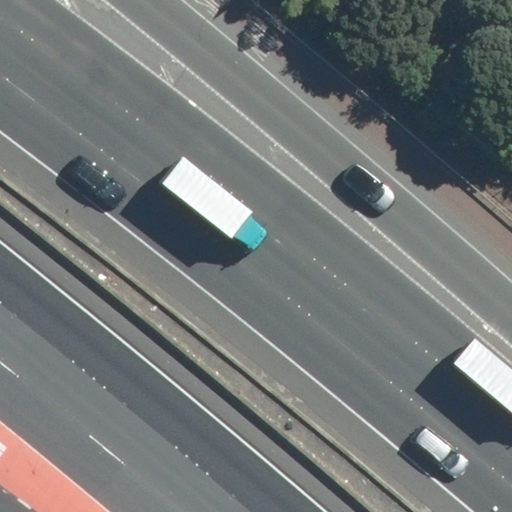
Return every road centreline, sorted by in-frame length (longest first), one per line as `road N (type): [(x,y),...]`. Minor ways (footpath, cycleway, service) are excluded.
road 1 (motorway): [(0,74),(126,165),(511,486)]
road 2 (motorway): [(146,0),(511,305)]
road 3 (motorway): [(253,511),(0,296)]
